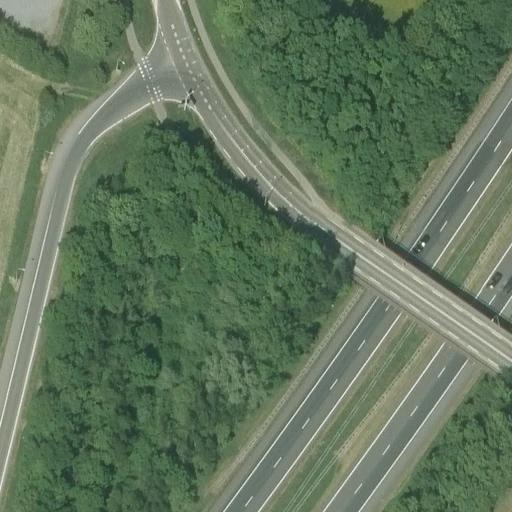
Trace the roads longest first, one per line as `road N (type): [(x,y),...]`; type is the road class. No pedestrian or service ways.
road 1 (motorway): [(511,122),(239,511)]
road 2 (secondary): [(511,363),(284,202),(244,162),(187,70)]
road 3 (motorway): [(187,70),(148,87),(74,143),(0,424)]
road 4 (motorway): [(338,511),(511,266)]
